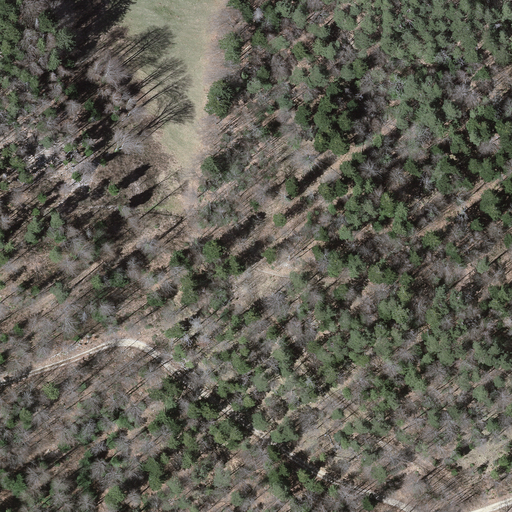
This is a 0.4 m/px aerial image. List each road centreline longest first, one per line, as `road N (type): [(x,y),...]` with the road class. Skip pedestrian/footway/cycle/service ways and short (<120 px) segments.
road 1 (track): [(0,385),(134,342),(313,473),(413,511)]
road 2 (track): [(0,321),(162,233),(316,283),(386,283)]
road 3 (track): [(511,287),(452,292),(386,283)]
